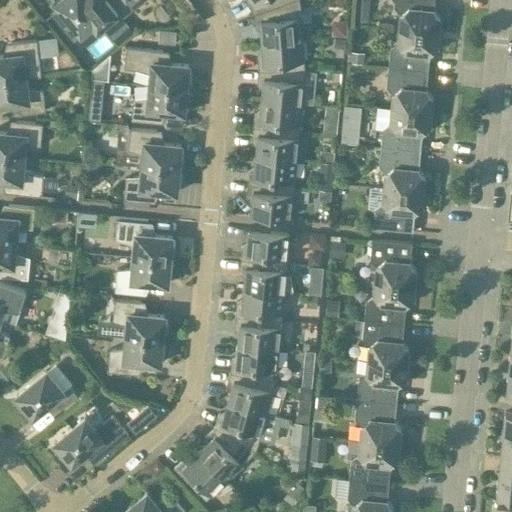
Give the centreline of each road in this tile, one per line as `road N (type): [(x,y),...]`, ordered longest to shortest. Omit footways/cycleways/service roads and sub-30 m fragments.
road 1 (residential): [(60,511),(186,404),(225,51),(201,0)]
road 2 (residential): [(453,511),(477,240)]
road 3 (residential): [(477,240),(501,0)]
